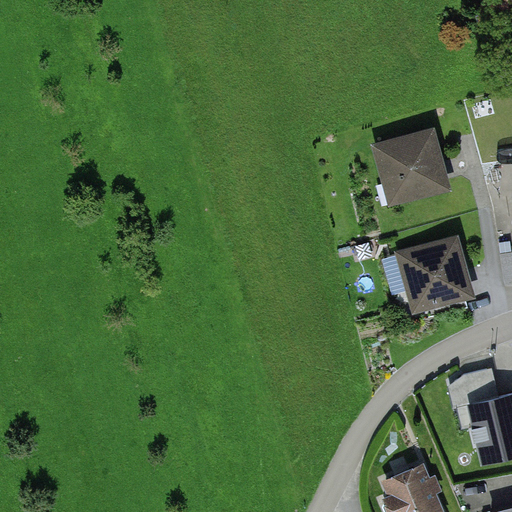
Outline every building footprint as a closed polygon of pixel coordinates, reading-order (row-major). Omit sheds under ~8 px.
[(511,0),(478,0),(476,0),(479,22),(511,17),(511,0)] [(428,127),(368,145),(387,208),(447,190),(428,127)] [(459,236),(397,253),(414,316),(476,299),(459,236)] [(511,285),(511,253),(501,255),(505,286),(511,285)] [(461,378),(449,386),(454,409),(459,409),(463,430),(475,429),(482,466),(511,458),(511,395),(499,400),(492,370),(465,375),(461,378)] [(444,511),(422,460),(376,479),(389,511),(444,511)]
